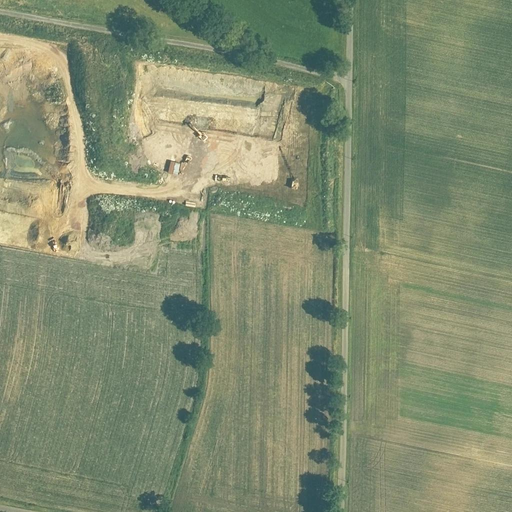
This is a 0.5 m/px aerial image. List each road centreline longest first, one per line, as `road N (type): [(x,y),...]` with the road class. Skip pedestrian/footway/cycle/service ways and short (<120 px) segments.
road 1 (residential): [(341,511),(349,78)]
road 2 (residential): [(349,78),(0,11)]
